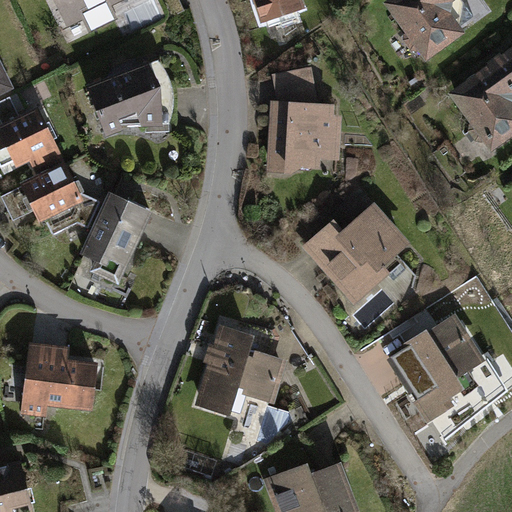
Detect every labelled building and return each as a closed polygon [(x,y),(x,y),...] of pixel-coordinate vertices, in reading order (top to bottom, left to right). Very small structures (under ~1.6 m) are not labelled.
[(54,0),(68,29),(129,0),(54,0)] [(294,0),(252,0),(264,32),(302,19),(294,0)] [(457,30),(438,0),(379,0),(416,57),(457,30)] [(511,131),(511,42),(449,89),(492,146),(511,131)] [(137,63),(91,91),(110,134),(167,132),(164,60),(137,63)] [(0,66),(0,100),(14,94),(0,66)] [(268,74),(272,100),(269,171),(336,173),(339,102),(316,101),(306,68),(268,74)] [(50,107),(0,132),(0,149),(15,180),(72,152),(50,107)] [(68,161),(0,192),(0,195),(12,221),(41,208),(52,231),(74,221),(86,226),(98,198),(82,191),(68,161)] [(89,263),(138,282),(165,214),(116,195),(89,263)] [(315,253),(357,301),(418,248),(376,200),(315,253)] [(462,315),(392,358),(433,424),(503,381),(462,315)] [(255,337),(223,326),(193,408),(228,421),(237,395),(267,405),(281,365),(249,354),(255,337)] [(27,346),(22,410),(104,417),(109,353),(27,346)] [(357,511),(334,454),(270,479),(282,511),(357,511)] [(0,472),(0,511),(38,511),(26,465),(0,472)]
